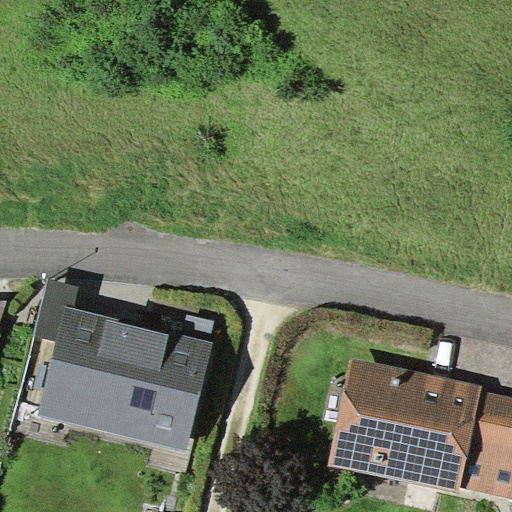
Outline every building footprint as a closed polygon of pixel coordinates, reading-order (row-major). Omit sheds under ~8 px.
[(75,306),(80,286),(51,279),(37,335),(56,340),(65,304),(75,306)] [(75,306),(65,304),(56,340),(39,415),(187,451),(214,341),(209,340),(184,333),(75,306)] [(184,333),(209,340),(214,321),(189,314),(184,333)] [(481,386),(351,359),(328,466),(458,493),(459,486),(480,391),(481,386)] [(511,397),(480,391),(459,486),(511,497),(511,397)]
